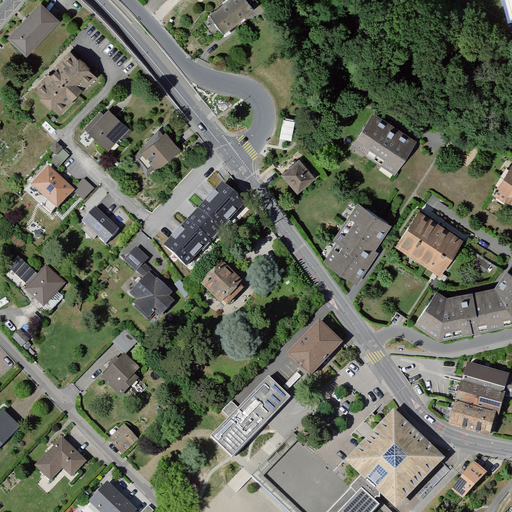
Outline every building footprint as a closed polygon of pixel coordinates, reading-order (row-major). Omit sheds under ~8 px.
[(244,0),(224,0),(207,14),(222,32),(252,8),(244,0)] [(511,0),(500,0),(506,20),(511,18),(511,0)] [(56,21),(38,3),(4,37),(22,55),(56,21)] [(31,87),(57,114),(69,102),(66,99),(79,87),(82,90),(95,77),(68,50),(31,87)] [(105,111),(86,133),(106,152),(126,130),(105,111)] [(413,142),(371,116),(350,149),(392,175),(413,142)] [(283,117),(282,136),(293,137),(294,117),(283,117)] [(162,134),(139,154),(153,170),(176,150),(162,134)] [(7,139),(0,146),(0,183),(11,172),(14,174),(28,159),(7,139)] [(64,149),(54,158),(59,164),(69,155),(64,149)] [(296,159),(279,174),(295,192),(313,177),(296,159)] [(511,161),(489,195),(511,209),(511,161)] [(76,191),(49,166),(31,185),(57,210),(76,191)] [(74,187),(83,198),(94,187),(85,177),(74,187)] [(224,184),(205,205),(230,228),(249,207),(224,184)] [(378,250),(374,248),(390,223),(358,202),(335,235),(338,237),(323,260),(357,282),(378,250)] [(205,205),(186,226),(211,249),(230,228),(205,205)] [(95,208),(82,221),(106,244),(119,230),(95,208)] [(438,275),(460,240),(416,212),(393,246),(438,275)] [(186,226),(167,247),(192,270),(211,249),(186,226)] [(145,260),(133,250),(122,263),(141,280),(128,294),(135,301),(131,306),(147,320),(152,314),(156,318),(171,303),(166,299),(171,293),(140,265),(145,260)] [(219,263),(198,285),(223,310),(245,287),(219,263)] [(22,291),(41,308),(62,285),(43,268),(22,291)] [(511,323),(511,276),(505,272),(494,288),(443,297),(434,291),(412,325),(437,340),(511,323)] [(289,354),(312,376),(344,343),(322,321),(289,354)] [(17,332),(10,339),(20,349),(21,349),(25,353),(30,348),(27,344),(28,343),(17,332)] [(122,353),(99,377),(118,395),(141,371),(122,353)] [(459,381),(447,426),(489,437),(500,394),(487,390),(489,381),(464,374),(462,382),(459,381)] [(271,378),(214,439),(236,460),(293,399),(271,378)] [(391,409),(343,460),(359,475),(346,488),(290,433),(249,476),(286,511),(369,511),(383,498),(394,509),(442,458),(391,409)] [(1,410),(0,411),(0,444),(18,427),(1,410)] [(123,425),(107,440),(121,455),(137,440),(123,425)] [(61,437),(33,465),(48,480),(60,468),(69,476),(84,460),(61,437)] [(472,463),(449,490),(460,499),(483,472),(472,463)] [(104,482),(86,502),(97,511),(131,511),(134,509),(104,482)]
